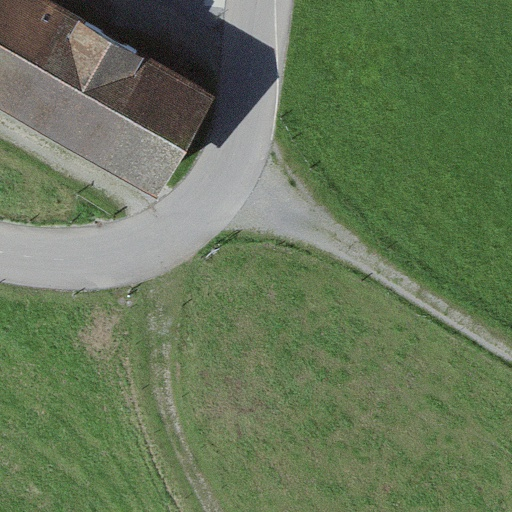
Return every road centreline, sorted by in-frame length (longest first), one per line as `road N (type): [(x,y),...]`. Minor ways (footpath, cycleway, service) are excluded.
road 1 (track): [(511,343),(223,179)]
road 2 (track): [(181,226),(0,122)]
